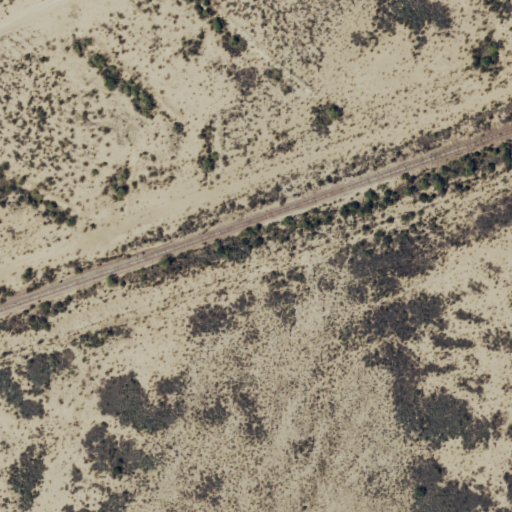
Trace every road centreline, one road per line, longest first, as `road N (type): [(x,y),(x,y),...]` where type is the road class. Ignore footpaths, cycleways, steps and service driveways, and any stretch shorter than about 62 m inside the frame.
road 1 (track): [(511,227),(0,409)]
road 2 (residential): [(0,227),(511,57)]
